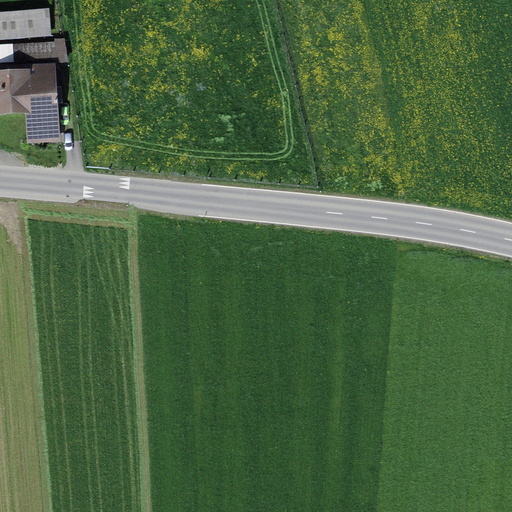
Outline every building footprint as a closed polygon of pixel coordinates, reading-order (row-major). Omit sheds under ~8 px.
[(0,38),(51,35),(49,10),(0,12),(0,38)] [(56,41),(15,44),(16,62),(57,59),(56,41)] [(12,44),(0,44),(0,63),(13,62),(12,44)] [(23,72),(27,110),(29,140),(60,138),(54,69),(23,72)] [(0,112),(27,110),(23,72),(0,74),(0,112)]
